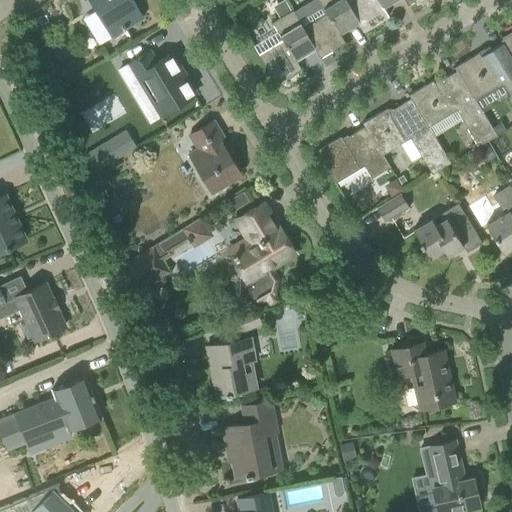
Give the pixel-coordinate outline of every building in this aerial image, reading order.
[(89,0),(95,9),(83,16),(100,44),(144,17),(133,0),(89,0)] [(282,0),(272,6),(280,18),(291,11),(284,0),(282,0)] [(345,28),(347,31),(359,23),(345,0),(317,0),(326,14),(303,28),(316,50),(320,57),(345,43),(339,32),(345,28)] [(390,5),(398,0),(345,0),(359,23),(364,31),(389,16),(383,6),(389,2),(390,5)] [(301,55),(303,57),(316,50),(303,28),(291,11),(280,18),(272,23),(283,40),(258,54),(276,84),(301,69),(295,59),(301,55)] [(260,38),(275,28),(269,19),(254,29),(260,38)] [(511,32),(501,39),(503,42),(511,58),(511,32)] [(455,67),(457,70),(475,99),(503,82),(511,97),(511,58),(503,42),(491,50),(489,46),(484,49),(487,55),(482,58),(479,52),(455,67)] [(159,115),(196,93),(187,77),(184,79),(169,55),(157,62),(150,51),(119,70),(128,85),(138,79),(159,115)] [(409,95),(411,98),(428,126),(457,109),(479,145),(496,135),(496,134),(492,128),(484,114),(475,99),(457,70),(440,80),(441,82),(436,86),(433,80),(409,95)] [(363,122),(365,126),(382,154),(411,137),(433,174),(451,163),(428,126),(411,98),(394,108),(395,110),(390,113),(386,108),(363,122)] [(212,191),(241,174),(223,144),(226,142),(213,120),(191,134),(203,154),(193,160),(212,191)] [(501,122),(492,128),(496,134),(505,129),(501,122)] [(382,154),(365,126),(348,136),(349,138),(344,141),(340,136),(316,150),(336,183),(365,165),(373,177),(390,167),(382,154)] [(125,129),(83,154),(94,172),(136,147),(125,129)] [(488,161),(496,156),(489,146),(482,151),(488,161)] [(402,184),(407,181),(403,175),(398,178),(402,184)] [(396,195),(397,182),(384,181),(383,194),(396,195)] [(503,253),(511,247),(511,193),(508,187),(493,196),(504,214),(486,225),(503,253)] [(234,210),(250,201),(244,191),(228,200),(234,210)] [(376,207),(385,221),(408,207),(400,193),(376,207)] [(0,251),(25,240),(5,195),(0,196),(0,251)] [(458,202),(413,230),(420,241),(418,242),(421,247),(422,247),(429,259),(439,254),(438,253),(443,249),(447,255),(463,246),(467,251),(482,242),(458,202)] [(236,294),(239,303),(271,292),(276,280),(269,268),(293,253),(264,204),(238,220),(247,235),(225,248),(230,257),(233,255),(237,262),(236,294)] [(152,245),(153,247),(161,259),(172,253),(170,250),(187,240),(192,248),(212,235),(200,215),(152,245)] [(153,247),(128,262),(142,287),(168,271),(161,259),(153,247)] [(15,297),(5,302),(0,304),(0,317),(21,308),(35,340),(65,326),(57,309),(59,309),(54,299),(53,299),(45,283),(15,297)] [(261,324),(255,308),(228,319),(235,335),(261,324)] [(211,367),(217,397),(230,394),(230,392),(256,387),(250,361),(254,360),(250,338),(207,346),(209,358),(211,357),(213,367),(211,367)] [(437,405),(455,400),(444,350),(421,355),(418,344),(423,343),(423,342),(392,350),(398,376),(412,372),(420,408),(431,406),(431,407),(437,406),(437,405)] [(68,430),(101,417),(94,400),(90,401),(88,396),(92,394),(85,376),(52,389),(56,397),(0,419),(0,433),(6,450),(28,441),(33,454),(72,438),(68,430)] [(245,475),(246,477),(282,470),(274,431),(276,431),(270,398),(241,404),(245,423),(223,427),(227,452),(230,451),(235,477),(245,475)] [(435,500),(418,504),(419,511),(462,511),(480,508),(473,478),(464,480),(455,440),(417,449),(425,488),(432,486),(435,500)] [(344,461),(357,458),(352,441),(340,444),(344,461)] [(344,493),(341,476),(331,478),(334,495),(344,493)] [(0,511),(76,511),(74,509),(70,505),(67,502),(57,482),(0,506),(0,511)] [(271,511),(268,493),(238,499),(240,511),(271,511)]
